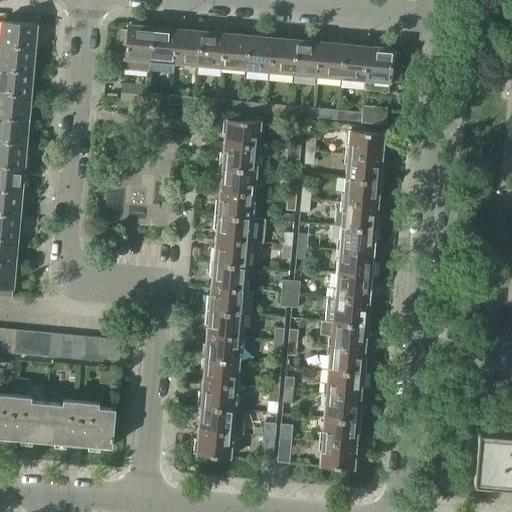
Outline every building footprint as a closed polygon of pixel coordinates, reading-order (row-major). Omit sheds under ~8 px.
[(1,21),(0,28),(0,46),(34,50),(36,24),(1,21)] [(124,58),(148,60),(151,26),(128,24),(126,41),(124,58)] [(148,60),(172,63),(175,29),(151,26),(148,60)] [(172,63),(196,65),(199,31),(175,29),(172,63)] [(196,65),(220,67),(223,33),(199,31),(196,65)] [(220,67),(244,69),(247,35),(223,33),(220,67)] [(244,69),(268,71),(271,37),(247,35),(244,69)] [(268,71),(293,73),(295,40),(271,37),(268,71)] [(293,73),(316,75),(319,42),(295,40),(293,73)] [(316,75),(340,78),(343,44),(319,42),(316,75)] [(340,78),(365,80),(368,46),(343,44),(340,78)] [(0,46),(0,71),(32,74),(34,50),(0,46)] [(368,46),(365,80),(389,82),(392,48),(368,46)] [(0,71),(0,95),(30,98),(32,74),(0,71)] [(121,100),(145,102),(146,91),(122,88),(121,100)] [(152,103),(169,104),(170,95),(153,94),(152,103)] [(0,95),(0,119),(27,122),(30,98),(0,95)] [(170,95),(169,104),(186,106),(187,97),(170,95)] [(201,107),(216,109),(217,99),(202,98),(201,107)] [(217,99),(216,109),(241,111),(242,101),(217,99)] [(248,112),(265,113),(266,104),(249,102),(248,112)] [(266,104),(265,113),(282,114),(283,105),(266,104)] [(361,112),(386,114),(387,107),(362,105),(361,112)] [(296,116),(313,117),(314,108),(297,106),(296,116)] [(314,108),(313,117),(330,118),(330,109),(314,108)] [(345,110),(344,120),(361,121),(361,112),(345,110)] [(361,121),(385,124),(386,114),(361,112),(361,121)] [(223,133),(222,147),(258,150),(261,121),(225,118),(225,119),(222,119),(221,133),(223,133)] [(0,119),(0,142),(25,145),(27,122),(0,119)] [(347,145),(346,157),(382,160),(383,148),(385,148),(386,134),(384,134),(384,133),(348,129),(348,130),(349,130),(347,144),(347,145)] [(292,136),(290,153),(300,153),(301,137),(292,136)] [(306,137),(304,154),(314,155),(315,138),(306,137)] [(0,167),(23,170),(24,161),(25,145),(0,142),(0,167)] [(220,152),(218,166),(256,169),(258,150),(222,147),(222,152),(220,152)] [(300,153),(290,153),(289,162),(299,163),(300,153)] [(314,155),(304,154),(304,161),(304,164),(313,165),(313,161),(314,155)] [(346,165),(344,178),(382,182),(383,167),(381,167),(382,160),(346,157),(346,165),(345,165),(346,165)] [(219,181),(219,190),(254,194),(255,184),(256,184),(256,183),(255,183),(256,169),(218,166),(217,181),(219,181)] [(0,167),(0,190),(22,193),(22,184),(23,170),(0,167)] [(343,191),(342,202),(378,205),(379,196),(381,196),(382,182),(344,178),(343,191)] [(288,184),(287,197),(296,198),(297,184),(288,184)] [(303,185),(302,198),(310,199),(311,186),(303,185)] [(0,214),(19,216),(22,193),(0,190),(0,214)] [(215,200),(214,214),(252,218),(253,204),(254,204),(254,203),(253,203),(254,194),(219,190),(218,200),(215,200)] [(296,198),(287,197),(286,210),(295,211),(296,198)] [(310,199),(302,198),(300,211),(309,212),(310,199)] [(333,226),(340,226),(378,229),(379,215),(377,215),(378,205),(342,202),(335,201),(333,226)] [(0,214),(0,239),(17,241),(19,216),(0,214)] [(215,229),(214,238),(250,241),(251,228),(252,227),(251,227),(252,218),(214,214),(213,229),(215,229)] [(339,240),(338,250),(373,253),(374,244),(376,244),(378,229),(340,226),(339,239),(338,239),(338,240),(339,240)] [(284,232),(283,245),(291,245),(292,232),(284,232)] [(298,233),(297,246),(306,247),(307,234),(298,233)] [(211,247),(210,262),(248,265),(249,251),(249,250),(250,241),(214,238),(213,248),(211,247)] [(511,246),(510,261),(511,261),(511,239),(503,238),(502,244),(504,245),(504,244),(511,246)] [(0,264),(15,265),(17,241),(0,239),(0,264)] [(291,245),(283,245),(282,258),(290,259),(291,245)] [(306,247),(297,246),(296,259),(304,260),(306,247)] [(337,259),(336,274),(373,277),(375,263),(373,262),(373,253),(338,250),(337,258),(337,259)] [(499,281),(511,282),(511,261),(510,261),(509,275),(501,276),(501,275),(500,275),(499,281)] [(211,277),(210,286),(245,289),(246,278),(247,278),(247,277),(246,277),(248,265),(210,262),(209,277),(211,277)] [(15,265),(0,264),(0,295),(12,297),(15,265)] [(334,288),(334,298),(369,301),(370,291),(372,292),(373,277),(336,274),(335,288),(334,288)] [(282,280),(281,293),(290,294),(291,281),(282,280)] [(291,281),(290,294),(299,294),(300,282),(291,281)] [(511,282),(499,281),(499,287),(500,288),(500,287),(508,289),(505,319),(511,319),(511,282)] [(207,295),(206,310),(243,313),(244,299),(245,299),(245,298),(245,289),(210,286),(209,295),(207,295)] [(280,306),(289,307),(290,294),(281,293),(280,306)] [(290,294),(289,307),(298,307),(299,294),(290,294)] [(333,308),(331,322),(369,325),(370,310),(368,310),(369,301),(334,298),(333,307),(332,307),(332,308),(333,308)] [(206,325),(206,334),(241,337),(242,326),(243,326),(243,325),(242,325),(243,313),(206,310),(204,324),(206,325)] [(330,336),(329,346),(365,349),(366,339),(368,340),(369,325),(331,322),(330,335),(330,336)] [(275,327),(274,340),(283,341),(284,328),(275,327)] [(2,352),(13,353),(15,330),(4,329),(2,352)] [(289,329),(288,342),(297,342),(305,343),(306,330),(289,329)] [(13,353),(25,354),(27,331),(15,330),(13,353)] [(25,354),(36,355),(38,332),(27,331),(25,354)] [(36,355),(48,357),(50,333),(38,332),(36,355)] [(48,357),(59,358),(61,334),(50,333),(48,357)] [(59,358),(71,359),(73,335),(61,334),(59,358)] [(203,343),(201,358),(239,361),(240,346),(241,346),(241,345),(240,345),(241,337),(206,334),(205,343),(203,343)] [(71,359),(83,360),(85,336),(73,335),(71,359)] [(83,360),(94,361),(97,337),(85,336),(83,360)] [(94,361),(106,362),(108,338),(97,337),(94,361)] [(108,338),(106,362),(118,363),(120,339),(108,338)] [(283,341),(274,340),(273,353),(282,354),(283,341)] [(297,342),(288,342),(287,354),(296,355),(297,342)] [(328,355),(327,370),(365,373),(366,358),(364,358),(365,349),(329,346),(329,354),(328,354),(328,355)] [(202,372),(201,381),(237,385),(238,374),(239,373),(238,373),(239,361),(201,358),(200,372),(202,372)] [(326,382),(325,394),(360,396),(361,387),(363,387),(365,373),(327,370),(326,381),(326,382)] [(271,375),(270,388),(278,389),(280,376),(271,375)] [(285,376),(283,389),(292,390),(294,377),(285,376)] [(17,392),(27,393),(28,379),(18,378),(17,392)] [(198,391),(197,405),(234,409),(236,394),(236,393),(237,385),(201,381),(200,391),(198,391)] [(278,389),(270,388),(269,401),(277,402),(278,389)] [(292,390),(283,389),(282,402),(291,403),(292,390)] [(0,436),(43,440),(46,402),(30,400),(31,396),(28,395),(0,392),(0,436)] [(324,402),(323,417),(360,420),(362,406),(360,406),(360,396),(325,394),(324,401),(324,402)] [(46,402),(43,440),(89,444),(111,447),(114,408),(98,406),(98,402),(95,401),(95,402),(66,399),(63,399),(62,403),(46,402)] [(198,420),(197,429),(232,432),(243,433),(244,419),(233,418),(234,409),(197,405),(196,420),(198,420)] [(322,430),(321,441),(356,444),(357,435),(359,435),(360,420),(323,417),(322,429),(321,429),(321,430),(322,430)] [(263,422),(262,435),(274,436),(275,423),(263,422)] [(280,424),(279,437),(291,438),(292,425),(280,424)] [(472,479),(511,482),(511,430),(477,427),(476,429),(472,478),(472,479)] [(232,432),(197,429),(196,439),(194,439),(193,453),(195,453),(195,454),(230,457),(231,457),(230,456),(231,443),(232,443),(232,442),(231,442),(232,432)] [(274,436),(262,435),(260,460),(272,461),(274,436)] [(291,438),(279,437),(277,462),(289,463),(291,438)] [(356,444),(321,441),(320,449),(319,449),(319,450),(320,450),(319,464),(318,464),(318,465),(343,468),(354,468),(356,468),(357,454),(355,454),(356,444)]
